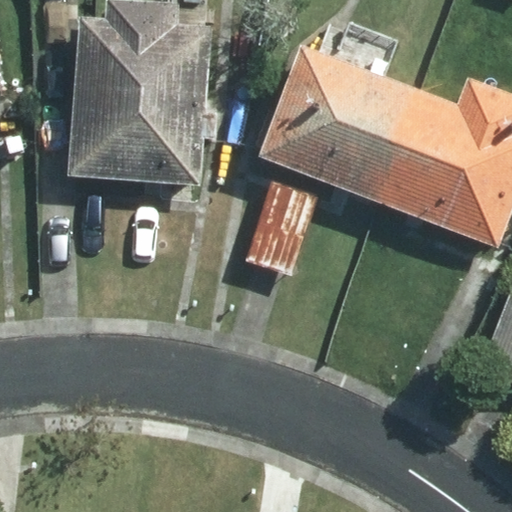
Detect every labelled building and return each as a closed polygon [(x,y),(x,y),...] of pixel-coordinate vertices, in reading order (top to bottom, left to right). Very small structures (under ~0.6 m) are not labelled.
[(97,0),(96,19),(70,17),(58,171),(188,181),(191,133),(203,135),(205,111),(193,111),(199,25),(165,23),(165,3),(122,0),(97,0)] [(380,201),(420,95),(290,46),(250,152),(380,201)] [(420,95),(380,201),(488,241),(511,178),(511,98),(458,78),(448,106),(420,95)] [(308,195),(264,181),(241,256),(284,270),(308,195)] [(511,283),(510,283),(476,370),(511,383),(511,283)]
